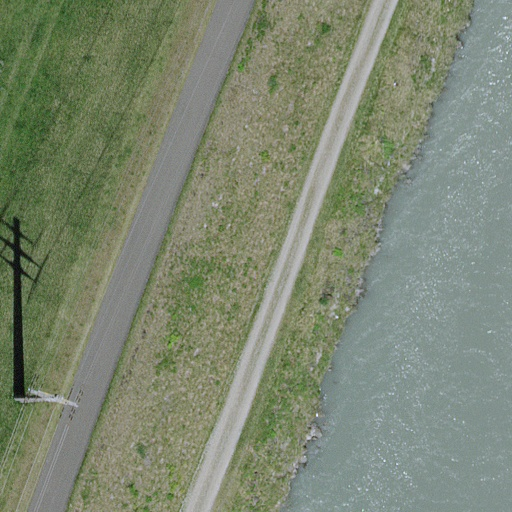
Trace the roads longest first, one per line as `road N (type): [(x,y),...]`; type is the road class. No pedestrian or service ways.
road 1 (track): [(389,0),(193,511)]
road 2 (track): [(235,0),(46,511)]
